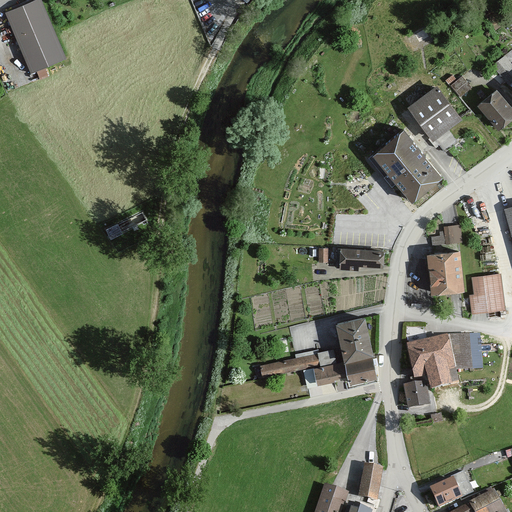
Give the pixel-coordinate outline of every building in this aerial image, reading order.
[(64,58),(39,0),(34,0),(4,13),(29,73),(64,58)] [(502,74),(511,68),(511,63),(507,55),(495,62),(502,74)] [(461,95),(474,86),(465,73),(452,83),(461,95)] [(460,119),(435,85),(406,106),(431,140),(460,119)] [(511,110),(495,90),(477,105),(497,130),(511,117),(511,110)] [(443,175),(403,127),(372,153),(411,201),(443,175)] [(511,206),(503,209),(511,240),(511,206)] [(432,234),(433,242),(463,241),(462,223),(442,224),(443,234),(432,234)] [(330,247),(318,247),(317,262),(328,262),(330,247)] [(382,250),(338,248),(337,268),(358,270),(358,267),(382,268),(382,250)] [(462,290),(457,248),(425,252),(430,294),(462,290)] [(505,308),(500,273),(472,276),(474,294),(470,294),(472,313),(505,308)] [(366,315),(331,322),(336,345),(295,354),(296,359),(259,367),(261,376),(314,365),(317,382),(344,376),(346,385),(379,379),(366,315)] [(447,336),(405,347),(413,380),(425,377),(427,389),(459,383),(457,371),(472,369),(483,369),(480,335),(447,336)] [(425,381),(403,386),(408,407),(430,402),(427,389),(425,381)] [(384,467),(364,464),(358,498),(377,501),(384,467)] [(454,476),(430,487),(438,506),(463,495),(454,476)] [(349,492),(325,484),(315,511),(371,511),(372,511),(346,503),(349,492)] [(507,511),(494,489),(451,511),(507,511)]
